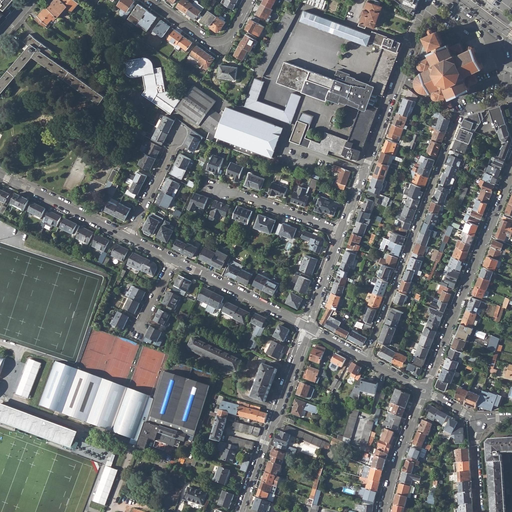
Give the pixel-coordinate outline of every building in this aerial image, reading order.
[(0,0),(0,10),(5,5),(6,6),(4,8),(8,11),(17,0),(0,0)] [(55,0),(48,8),(58,17),(59,17),(67,8),(72,12),(79,3),(75,0),(55,0)] [(135,2),(132,0),(123,0),(119,6),(123,9),(121,12),(121,16),(126,19),(136,6),(133,4),(135,2)] [(193,4),(188,0),(182,0),(178,6),(187,13),(193,4)] [(196,20),(204,7),(198,3),(198,1),(197,0),(196,0),(193,4),(187,13),(196,20)] [(222,0),(222,2),(234,8),(238,0),(222,0)] [(264,0),(262,3),(272,8),(276,0),(264,0)] [(367,24),(375,28),(383,6),(380,5),(381,2),(376,0),(368,0),(358,25),(365,28),(367,24)] [(403,0),(402,6),(414,15),(420,0),(403,0)] [(257,13),(268,19),(273,9),(272,8),(262,3),(257,13)] [(130,19),(139,25),(140,24),(149,11),(140,5),(130,19)] [(54,20),(58,17),(48,8),(47,7),(36,20),(46,27),(53,19),(54,20)] [(254,73),(263,76),(296,15),(287,9),(271,40),(269,44),(254,73)] [(218,17),(208,10),(204,17),(203,16),(199,22),(203,25),(204,23),(210,27),(218,17)] [(383,46),(369,84),(385,89),(399,52),(398,51),(401,42),(373,32),(372,35),(305,10),(301,20),(368,45),(369,41),(383,46)] [(149,11),(140,24),(149,30),(157,19),(152,15),(152,14),(149,11)] [(210,27),(217,32),(220,31),(227,21),(218,16),(218,17),(210,27)] [(246,28),(260,36),(265,26),(251,19),(246,28)] [(155,31),(164,37),(171,27),(162,21),(155,31)] [(438,100),(439,99),(444,109),(451,105),(447,98),(468,88),(466,84),(467,84),(468,85),(477,81),(473,72),(472,72),(471,71),(478,68),(469,47),(467,48),(466,47),(465,47),(464,47),(463,48),(463,49),(461,50),(461,49),(462,49),(457,40),(449,44),(449,45),(448,46),(446,42),(440,45),(439,43),(442,42),(435,28),(433,29),(432,28),(431,29),(430,28),(429,27),(428,27),(427,27),(426,28),(425,28),(424,29),(424,31),(424,32),(423,32),(423,33),(423,34),(421,35),(422,37),(421,38),(415,53),(418,59),(417,60),(415,62),(415,64),(416,67),(418,68),(421,68),(422,68),(422,69),(419,71),(416,73),(414,75),(413,79),(412,83),(413,86),(415,89),(418,91),(422,92),(425,93),(429,92),(433,90),(434,91),(433,91),(431,93),(431,96),(432,98),(434,99),(437,100),(438,99),(438,100)] [(170,39),(178,45),(184,36),(176,30),(170,39)] [(0,80),(0,95),(33,56),(101,104),(106,97),(51,58),(55,53),(37,40),(31,34),(24,42),(29,46),(0,80)] [(249,50),(251,51),(257,40),(247,35),(244,42),(243,41),(240,45),(249,50)] [(175,49),(179,51),(182,46),(188,50),(193,43),(184,36),(178,45),(175,49)] [(98,52),(102,55),(111,43),(107,40),(98,52)] [(244,60),(245,58),(249,50),(240,45),(235,55),(244,60)] [(189,58),(198,64),(200,61),(206,52),(198,46),(189,58)] [(216,59),(206,52),(200,61),(198,64),(208,70),(216,59)] [(219,114),(211,108),(216,101),(193,85),(187,93),(185,91),(182,96),(184,97),(182,101),(166,91),(162,67),(154,68),(153,62),(151,59),(148,58),(142,58),(120,61),(121,68),(123,71),(125,74),(127,76),(129,77),(133,77),(144,76),(146,89),(142,95),(153,103),(160,107),(170,115),(176,109),(198,126),(199,124),(216,136),(218,137),(216,142),(274,164),(275,161),(276,158),(273,157),(284,128),(227,107),(225,112),(222,110),(219,114)] [(278,81),(303,90),(311,70),(283,60),(281,65),(283,66),(278,81)] [(167,69),(172,72),(177,65),(172,62),(167,69)] [(220,77),(237,80),(239,67),(222,64),(220,77)] [(335,76),(337,77),(359,85),(360,80),(355,79),(356,78),(349,75),(350,74),(338,69),(335,76)] [(347,101),(352,103),(355,96),(333,88),(336,79),(311,70),(303,90),(308,92),(327,99),(327,96),(340,101),(340,99),(347,102),(347,101)] [(361,106),(367,108),(368,103),(372,92),(383,96),(385,89),(369,84),(360,80),(359,85),(337,77),(336,79),(333,88),(355,96),(352,103),(361,106)] [(246,106),(291,123),(301,96),(293,93),(287,110),(259,101),(266,82),(256,79),(246,106)] [(398,113),(408,116),(410,110),(408,109),(409,106),(410,106),(414,97),(408,93),(406,92),(398,113)] [(418,114),(422,117),(429,104),(426,101),(418,114)] [(348,140),(328,133),(321,151),(328,154),(330,149),(358,159),(361,150),(363,151),(379,107),(368,103),(367,108),(361,106),(348,140)] [(490,109),(497,132),(499,129),(502,124),(507,123),(502,105),(490,109)] [(436,129),(446,132),(451,120),(437,109),(434,116),(440,118),(438,121),(439,122),(436,129)] [(291,140),(301,144),(308,123),(311,125),(315,116),(302,112),(299,120),(298,120),(291,140)] [(394,123),(399,125),(401,119),(404,120),(406,121),(408,116),(398,113),(394,123)] [(164,115),(159,127),(169,132),(175,120),(164,115)] [(301,144),(321,151),(328,133),(325,132),(321,143),(307,137),(311,125),(308,123),(301,144)] [(476,128),(463,123),(462,126),(474,131),(476,128)] [(502,137),(507,140),(510,134),(507,123),(502,124),(499,129),(502,137)] [(402,137),(405,128),(402,127),(399,126),(393,124),(389,136),(397,139),(398,136),(402,137)] [(152,139),(162,144),(164,142),(169,132),(159,127),(154,125),(152,131),(155,132),(152,139)] [(457,137),(470,142),(473,143),(475,138),(473,138),(472,136),(473,132),(461,128),(457,137)] [(438,140),(442,142),(446,132),(436,129),(433,138),(435,139),(438,140)] [(409,150),(412,151),(413,149),(414,149),(419,135),(420,133),(417,132),(411,148),(410,147),(409,150)] [(185,145),(196,151),(202,140),(191,134),(185,145)] [(498,154),(506,157),(509,158),(511,151),(511,138),(510,134),(507,140),(498,154)] [(454,147),(466,152),(470,142),(457,137),(454,147)] [(400,144),(388,139),(384,151),(392,154),(395,155),(396,156),(400,144)] [(429,153),(428,157),(435,160),(441,144),(437,142),(438,140),(435,139),(434,142),(432,140),(427,152),(429,153)] [(145,153),(156,158),(161,147),(150,142),(145,153)] [(380,161),(388,165),(392,154),(384,151),(380,161)] [(450,154),(447,163),(449,164),(456,166),(459,167),(461,163),(464,164),(467,156),(456,151),(454,155),(450,154)] [(490,157),(488,163),(502,168),(506,157),(498,154),(496,153),(494,152),(492,157),(490,157)] [(139,164),(150,169),(156,158),(145,153),(139,164)] [(176,164),(187,169),(191,159),(181,154),(176,164)] [(214,173),(218,174),(224,158),(214,154),(207,169),(214,171),(214,173)] [(198,159),(205,163),(207,159),(200,155),(198,159)] [(392,163),(402,167),(404,159),(396,156),(395,155),(392,163)] [(422,166),(432,170),(435,160),(428,157),(425,156),(423,156),(422,159),(420,158),(417,164),(422,166)] [(378,166),(389,169),(390,167),(390,165),(388,165),(380,161),(378,166)] [(233,180),(238,182),(244,167),(231,162),(227,173),(234,176),(233,180)] [(487,171),(499,176),(502,168),(488,163),(486,162),(484,165),(487,166),(485,171),(487,171)] [(171,173),(177,176),(183,179),(188,170),(187,169),(176,164),(171,173)] [(334,164),(332,171),(340,174),(337,182),(336,181),(334,186),(345,190),(352,171),(334,164)] [(454,172),(458,173),(460,168),(459,167),(456,166),(449,164),(445,174),(444,173),(440,184),(441,185),(451,188),(453,184),(450,183),(452,177),(454,172)] [(382,179),(385,180),(389,169),(378,166),(374,177),(382,179)] [(432,170),(422,166),(420,169),(415,167),(414,171),(420,173),(429,177),(432,170)] [(116,176),(120,168),(117,167),(116,171),(114,170),(108,181),(113,183),(116,176)] [(420,173),(414,171),(415,178),(414,180),(413,182),(425,187),(429,177),(420,173)] [(499,176),(487,171),(484,178),(486,179),(496,182),(499,176)] [(134,181),(142,185),(147,176),(139,172),(136,177),(130,174),(128,178),(134,181)] [(251,185),(261,189),(265,179),(250,173),(246,184),(251,186),(251,185)] [(369,190),(378,193),(381,194),(382,190),(385,191),(388,182),(385,180),(382,179),(374,177),(369,190)] [(130,190),(138,194),(142,185),(134,181),(128,178),(126,182),(132,185),(130,190)] [(163,191),(172,195),(176,188),(179,189),(181,184),(169,178),(163,191)] [(319,180),(312,178),(309,186),(316,188),(319,180)] [(481,179),(479,183),(476,182),(475,184),(483,187),(493,191),(496,182),(486,179),(486,180),(481,179)] [(104,191),(108,193),(111,186),(113,183),(108,181),(104,191)] [(276,193),(285,196),(288,187),(273,182),(269,193),(275,195),(276,193)] [(410,196),(420,200),(423,192),(420,191),(422,188),(411,184),(410,188),(406,187),(404,194),(410,196)] [(451,188),(441,185),(440,188),(439,188),(436,196),(435,195),(433,200),(442,204),(444,204),(449,192),(450,192),(452,189),(451,188)] [(108,193),(113,195),(116,189),(111,186),(108,193)] [(291,201),(305,207),(309,196),(305,195),(308,189),(299,186),(297,192),(295,191),(291,201)] [(493,191),(483,187),(481,192),(479,191),(476,198),(478,198),(488,202),(493,191)] [(0,189),(0,200),(5,204),(10,195),(0,189)] [(169,202),(172,195),(163,191),(157,202),(166,207),(167,206),(169,207),(171,203),(169,202)] [(188,208),(194,210),(197,204),(205,208),(209,197),(195,192),(188,208)] [(12,206),(24,212),(29,201),(17,195),(12,206)] [(319,198),(338,205),(338,203),(320,196),(319,198)] [(375,197),(374,201),(388,205),(390,198),(386,196),(385,199),(381,198),(381,199),(375,197)] [(406,206),(417,210),(420,200),(410,196),(406,206)] [(477,201),(474,208),(484,212),(488,202),(478,198),(476,198),(475,197),(474,200),(477,201)] [(105,210),(114,214),(120,202),(112,198),(105,210)] [(323,211),(334,215),(338,205),(319,198),(315,210),(322,213),(323,211)] [(370,211),(374,201),(367,198),(363,208),(370,211)] [(209,218),(214,220),(215,216),(220,218),(222,214),(226,216),(230,205),(216,200),(209,218)] [(440,210),(442,204),(433,200),(430,210),(439,213),(440,214),(442,215),(443,211),(440,210)] [(114,214),(125,220),(131,208),(120,202),(114,214)] [(30,212),(42,218),(46,209),(34,203),(30,212)] [(233,217),(248,223),(253,211),(238,205),(233,217)] [(403,215),(413,219),(417,210),(406,206),(403,215)] [(467,213),(481,219),(484,212),(474,208),(470,207),(467,213)] [(173,214),(180,217),(182,212),(175,209),(173,214)] [(359,218),(365,221),(366,217),(370,218),(371,213),(362,210),(359,218)] [(430,210),(425,221),(426,222),(435,225),(436,225),(437,223),(439,222),(439,220),(439,219),(438,219),(440,214),(439,213),(430,210)] [(46,222),(57,227),(62,217),(51,212),(46,222)] [(481,219),(467,213),(465,219),(468,220),(479,225),(481,219)] [(255,227),(271,233),(276,220),(260,214),(255,227)] [(143,230),(153,234),(160,221),(150,216),(143,230)] [(511,219),(504,216),(500,227),(511,231),(511,228),(510,227),(511,222),(511,219)] [(61,230),(73,236),(75,237),(80,226),(66,219),(61,230)] [(400,230),(407,233),(408,229),(409,229),(411,223),(399,219),(397,225),(401,226),(400,230)] [(354,232),(364,236),(368,224),(358,220),(354,232)] [(479,225),(468,220),(465,230),(467,231),(475,234),(479,225)] [(166,221),(158,237),(163,239),(164,238),(169,240),(174,231),(168,228),(170,225),(171,223),(166,221)] [(280,233),(293,238),(297,227),(284,222),(280,233)] [(430,225),(429,228),(433,230),(435,225),(426,222),(425,223),(430,225)] [(444,240),(446,234),(444,233),(442,237),(440,236),(441,233),(433,230),(429,228),(430,225),(425,223),(421,231),(422,232),(431,235),(444,240)] [(77,239),(89,245),(94,233),(82,227),(77,239)] [(511,231),(500,227),(496,237),(505,241),(507,236),(510,237),(511,232),(511,231)] [(323,237),(304,230),(302,237),(309,240),(308,243),(312,245),(311,248),(314,249),(314,250),(320,252),(324,240),(323,237)] [(475,234),(467,231),(465,230),(464,230),(462,235),(465,236),(463,240),(472,244),(475,234)] [(392,240),(403,244),(406,236),(393,231),(390,239),(392,240)] [(358,243),(361,244),(364,236),(354,232),(350,242),(357,245),(358,243)] [(417,242),(427,246),(431,235),(422,232),(421,237),(419,236),(417,242)] [(94,247),(105,253),(110,241),(99,236),(94,247)] [(392,252),(399,255),(403,244),(392,240),(390,239),(384,237),(383,242),(382,241),(380,244),(381,245),(380,249),(384,251),(387,244),(390,245),(389,248),(393,249),(392,252)] [(183,253),(187,244),(178,239),(174,248),(183,253)] [(460,247),(469,250),(472,244),(463,240),(460,247)] [(492,246),(501,249),(504,244),(495,240),(492,246)] [(347,250),(357,254),(358,252),(360,253),(363,245),(361,244),(358,243),(357,245),(350,242),(347,250)] [(422,255),(423,255),(427,246),(417,242),(414,252),(422,255)] [(183,253),(193,257),(198,248),(188,243),(187,244),(183,253)] [(112,256),(124,262),(129,251),(118,245),(112,256)] [(211,264),(217,253),(206,247),(201,257),(207,260),(207,261),(211,264)] [(460,247),(456,257),(465,260),(469,250),(460,247)] [(488,256),(498,260),(500,253),(504,255),(505,251),(502,249),(501,251),(493,248),(491,252),(490,252),(488,256)] [(211,264),(222,269),(228,256),(218,250),(217,253),(211,264)] [(341,268),(349,271),(352,263),(354,264),(357,254),(347,250),(341,268)] [(409,265),(420,269),(425,256),(423,255),(422,255),(414,252),(409,265)] [(127,266),(140,272),(140,270),(146,259),(134,253),(127,266)] [(300,269),(312,274),(318,259),(305,254),(300,269)] [(383,264),(394,268),(398,258),(389,254),(387,260),(381,258),(380,260),(369,255),(368,258),(383,264)] [(99,262),(103,264),(107,257),(102,255),(99,262)] [(495,269),(496,266),(499,260),(498,260),(488,256),(485,264),(495,269)] [(456,257),(455,257),(453,262),(450,261),(448,260),(447,264),(450,265),(452,266),(461,270),(465,260),(456,257)] [(426,272),(430,273),(432,269),(435,260),(431,258),(426,272)] [(140,270),(154,277),(157,270),(158,268),(156,264),(146,259),(140,270)] [(394,268),(383,264),(379,275),(390,279),(394,268)] [(237,279),(241,271),(230,265),(226,274),(237,279)] [(449,275),(458,279),(458,278),(459,279),(461,275),(459,275),(461,270),(452,266),(450,265),(446,274),(449,275)] [(338,274),(347,277),(349,274),(350,271),(349,271),(341,268),(338,274)] [(403,278),(411,281),(415,271),(407,268),(403,278)] [(480,275),(490,279),(493,272),(483,268),(480,275)] [(237,279),(248,285),(253,275),(242,269),(241,271),(237,279)] [(254,285),(263,290),(269,279),(259,274),(254,285)] [(294,288),(305,293),(310,280),(294,274),(291,281),(296,283),(294,288)] [(335,283),(342,286),(344,280),(347,282),(349,278),(347,277),(338,274),(335,283)] [(443,284),(451,287),(454,288),(454,286),(455,286),(458,279),(449,275),(446,274),(443,283),(443,284)] [(486,289),(487,289),(491,279),(490,279),(480,275),(476,285),(486,289)] [(175,287),(187,293),(192,282),(180,276),(175,287)] [(379,278),(374,292),(383,296),(388,284),(389,282),(379,278)] [(398,291),(406,294),(411,281),(403,278),(398,291)] [(263,290),(273,295),(279,283),(269,279),(263,290)] [(333,292),(340,295),(341,291),(343,292),(345,287),(342,286),(335,283),(332,291),(333,292)] [(440,299),(449,302),(454,288),(451,287),(443,284),(443,283),(442,283),(439,292),(443,293),(440,299)] [(473,293),(483,297),(486,289),(476,285),(473,293)] [(130,299),(140,304),(146,293),(133,287),(130,294),(132,295),(130,299)] [(199,300),(209,305),(215,293),(204,288),(199,300)] [(330,297),(326,306),(328,307),(334,309),(336,310),(342,295),(340,295),(333,292),(332,291),(330,297)] [(395,301),(404,305),(408,295),(406,294),(398,291),(395,301)] [(173,309),(177,301),(178,302),(180,297),(169,292),(163,304),(169,307),(173,309)] [(369,303),(379,307),(383,296),(374,292),(369,303)] [(215,293),(209,305),(218,310),(224,298),(215,293)] [(291,304),(298,308),(303,299),(291,293),(286,303),(291,305),(291,304)] [(355,300),(342,295),(336,310),(338,311),(350,315),(355,300)] [(467,309),(476,313),(482,300),(472,297),(467,309)] [(125,310),(135,315),(140,304),(130,299),(125,310)] [(438,307),(445,310),(449,302),(440,299),(439,303),(440,303),(438,307)] [(222,314),(234,319),(239,308),(228,303),(222,314)] [(221,311),(218,310),(209,305),(207,308),(219,314),(221,311)] [(494,319),(497,320),(503,306),(499,305),(494,319)] [(429,321),(439,325),(445,311),(431,306),(429,310),(433,312),(429,321)] [(497,320),(500,321),(506,307),(503,306),(497,320)] [(320,322),(325,325),(329,317),(330,316),(330,315),(334,309),(328,307),(320,322)] [(371,326),(372,326),(373,322),(372,321),(377,309),(370,307),(367,314),(364,313),(362,318),(366,320),(364,323),(371,326)] [(239,308),(234,319),(245,324),(249,317),(247,316),(249,313),(239,308)] [(386,323),(397,327),(402,312),(392,308),(386,323)] [(461,323),(472,327),(475,318),(477,313),(476,313),(467,309),(461,323)] [(154,321),(167,328),(169,324),(167,323),(171,316),(160,310),(154,321)] [(113,325),(124,330),(130,318),(119,313),(113,325)] [(258,326),(254,335),(251,341),(253,342),(250,349),(254,351),(258,343),(254,341),(256,337),(258,338),(258,337),(260,338),(268,324),(266,322),(267,320),(256,314),(252,323),(258,326)] [(336,320),(329,317),(325,325),(336,331),(340,323),(341,321),(336,319),(336,320)] [(244,327),(245,324),(234,319),(232,323),(237,326),(239,323),(241,323),(240,325),(244,327)] [(424,333),(435,337),(439,325),(429,321),(424,333)] [(348,328),(343,325),(340,323),(336,331),(347,337),(350,332),(347,330),(348,328)] [(380,340),(390,344),(397,327),(386,323),(380,340)] [(456,336),(467,340),(470,332),(471,333),(473,328),(472,327),(461,323),(456,336)] [(274,337),(284,342),(290,331),(279,326),(274,337)] [(163,333),(151,327),(146,337),(144,342),(151,344),(153,341),(155,342),(154,345),(160,347),(163,341),(160,339),(163,333)] [(475,336),(485,338),(487,332),(477,329),(475,336)] [(348,337),(363,346),(367,338),(353,330),(348,337)] [(424,333),(420,343),(431,347),(435,337),(424,333)] [(488,348),(496,351),(496,349),(501,337),(493,335),(488,348)] [(461,351),(463,351),(466,342),(471,344),(472,341),(467,340),(456,336),(452,347),(461,351)] [(188,348),(237,372),(242,361),(193,338),(188,348)] [(418,355),(427,358),(431,347),(420,343),(417,342),(415,348),(418,349),(416,354),(418,355)] [(266,355),(279,360),(281,355),(280,354),(282,347),(271,343),(266,355)] [(311,360),(320,364),(326,349),(318,346),(316,350),(315,349),(311,360)] [(392,361),(396,353),(383,346),(378,354),(392,361)] [(448,357),(457,361),(461,351),(452,347),(448,357)] [(397,362),(402,365),(404,360),(406,361),(407,357),(397,352),(396,353),(392,361),(396,363),(397,362)] [(0,378),(8,358),(0,354),(0,378)] [(334,368),(338,370),(340,366),(342,367),(347,359),(337,354),(332,362),(336,364),(334,368)] [(243,394),(265,402),(279,365),(251,355),(249,360),(255,362),(243,394)] [(427,358),(418,355),(415,361),(423,364),(424,363),(425,363),(427,358)] [(444,367),(455,371),(459,362),(457,361),(448,357),(444,367)] [(30,398),(42,362),(29,358),(17,394),(30,398)] [(41,405),(138,441),(153,398),(57,362),(41,405)] [(414,373),(420,375),(423,367),(410,362),(408,367),(413,369),(413,371),(415,371),(414,373)] [(351,376),(359,381),(360,378),(362,375),(359,373),(362,368),(354,363),(349,371),(352,373),(351,376)] [(303,378),(319,384),(321,378),(318,376),(320,371),(310,367),(308,371),(306,371),(303,378)] [(439,378),(449,381),(450,382),(451,382),(456,371),(455,371),(444,367),(439,378)] [(141,448),(150,451),(154,440),(160,442),(160,441),(174,446),(176,439),(185,442),(185,439),(193,442),(197,428),(201,429),(203,422),(199,421),(209,387),(163,372),(149,424),(148,424),(141,448)] [(331,386),(333,391),(335,388),(338,382),(339,380),(336,378),(331,386)] [(379,383),(364,379),(360,378),(359,381),(349,398),(353,401),(358,402),(360,393),(375,397),(379,383)] [(446,391),(449,381),(439,378),(437,384),(437,386),(446,391)] [(311,387),(304,384),(301,383),(297,394),(307,398),(307,396),(310,388),(311,387)] [(455,396),(465,400),(469,391),(458,386),(455,396)] [(477,403),(480,394),(469,389),(469,391),(465,400),(464,401),(476,406),(477,403)] [(392,402),(406,408),(411,396),(397,390),(392,402)] [(480,394),(477,403),(492,409),(493,404),(495,400),(499,401),(501,396),(489,391),(487,396),(480,393),(480,394)] [(224,396),(220,395),(218,401),(222,402),(221,404),(221,406),(217,405),(216,409),(209,407),(208,411),(218,414),(212,436),(220,439),(229,411),(231,411),(232,407),(228,406),(229,401),(223,399),(224,396)] [(320,408),(296,399),(294,404),(296,405),(294,409),(292,413),(301,417),(304,409),(316,414),(318,413),(320,408)] [(237,413),(250,418),(253,409),(248,407),(250,404),(238,400),(237,403),(236,404),(240,405),(237,413)] [(237,403),(229,401),(228,406),(232,407),(231,411),(237,413),(240,405),(236,404),(237,403)] [(393,414),(402,418),(406,408),(392,402),(391,406),(395,408),(393,414)] [(250,418),(258,420),(261,411),(260,411),(261,407),(250,404),(248,407),(253,409),(250,418)] [(430,412),(426,422),(432,424),(439,410),(428,404),(426,410),(430,412)] [(79,436),(0,407),(0,425),(73,453),(79,436)] [(344,442),(349,444),(360,410),(353,407),(342,441),(344,442)] [(433,424),(436,426),(438,423),(435,421),(437,418),(439,419),(440,417),(446,420),(448,415),(439,410),(432,424),(433,424)] [(258,420),(265,423),(268,414),(261,411),(258,420)] [(390,423),(399,426),(402,418),(393,414),(392,413),(391,416),(392,416),(390,423)] [(454,419),(448,415),(446,420),(443,426),(446,427),(444,432),(441,430),(438,435),(444,439),(445,437),(449,439),(451,437),(455,428),(456,426),(458,423),(453,420),(454,419)] [(232,427),(258,436),(261,428),(235,420),(232,427)] [(359,448),(367,452),(368,445),(371,436),(374,423),(374,422),(368,420),(367,424),(365,423),(359,448)] [(427,435),(428,436),(433,424),(432,424),(426,422),(423,420),(418,432),(427,435)] [(387,429),(393,431),(394,429),(397,430),(399,426),(390,423),(386,421),(384,427),(387,429)] [(455,439),(456,444),(464,443),(463,426),(458,423),(456,426),(455,428),(451,437),(455,439)] [(291,435),(328,451),(331,444),(286,425),(283,432),(291,435)] [(393,431),(387,429),(381,440),(383,441),(392,445),(393,442),(395,437),(393,436),(395,432),(393,431)] [(287,446),(291,435),(283,432),(282,432),(280,437),(278,436),(276,442),(287,446)] [(423,445),(427,435),(418,432),(413,445),(423,448),(428,450),(430,451),(431,448),(427,446),(426,447),(423,445)] [(239,445),(252,450),(254,442),(230,434),(227,441),(231,442),(239,445)] [(331,444),(342,448),(344,442),(342,441),(333,438),(331,444)] [(505,511),(503,465),(509,464),(509,454),(502,454),(502,452),(511,451),(511,438),(491,440),(488,443),(492,511),(505,511)] [(239,445),(231,442),(227,441),(222,439),(221,444),(221,445),(221,446),(222,447),(224,450),(225,450),(222,458),(234,463),(238,452),(237,451),(239,445)] [(392,445),(383,441),(380,449),(389,453),(391,448),(392,445)] [(108,505),(118,469),(112,467),(117,453),(84,444),(82,451),(108,459),(95,501),(108,505)] [(408,458),(418,461),(419,457),(423,458),(424,458),(427,452),(422,450),(423,448),(413,445),(408,458)] [(271,461),(282,465),(283,460),(286,461),(286,460),(284,459),(287,451),(274,446),(271,455),(273,456),(271,461)] [(388,454),(377,449),(375,455),(376,455),(386,459),(388,454)] [(457,451),(457,463),(458,463),(469,462),(469,450),(457,451)] [(376,455),(374,462),(373,467),(383,471),(386,459),(376,455)] [(403,472),(411,474),(414,465),(418,466),(420,462),(418,461),(408,458),(406,467),(405,467),(403,472)] [(247,472),(251,461),(245,459),(241,470),(247,472)] [(276,476),(278,470),(280,470),(281,466),(269,462),(265,472),(266,473),(276,476)] [(458,473),(459,473),(470,472),(469,462),(458,463),(457,463),(454,463),(455,473),(458,473)] [(315,476),(320,477),(321,476),(324,466),(319,464),(315,476)] [(370,479),(380,482),(383,471),(373,467),(372,467),(369,479),(370,479)] [(220,483),(230,487),(235,473),(225,469),(220,483)] [(401,482),(411,485),(413,480),(420,482),(421,477),(411,474),(403,472),(401,482)] [(458,473),(459,483),(470,482),(471,482),(470,472),(459,473),(458,473)] [(277,486),(280,477),(276,476),(266,473),(265,477),(264,477),(262,482),(272,485),(273,485),(275,486),(277,486)] [(368,489),(377,492),(380,482),(370,479),(368,489)] [(259,490),(270,493),(272,485),(262,482),(259,490)] [(459,483),(460,494),(471,493),(471,488),(470,488),(470,482),(459,483)] [(397,495),(407,497),(410,486),(400,484),(397,495)] [(175,506),(181,489),(170,485),(165,503),(175,506)] [(184,499),(202,506),(207,494),(189,487),(184,499)] [(364,499),(374,502),(377,492),(368,489),(361,487),(359,494),(365,496),(364,499)] [(257,496),(267,500),(270,493),(259,490),(257,496)] [(219,505),(229,509),(235,495),(224,491),(219,505)] [(435,504),(436,492),(429,491),(428,503),(435,504)] [(459,498),(459,505),(462,505),(472,504),(471,493),(460,494),(457,494),(457,498),(459,498)] [(394,505),(405,508),(407,497),(397,495),(394,505)] [(252,509),(260,511),(267,511),(271,503),(256,498),(252,509)] [(362,511),(373,511),(374,507),(374,505),(364,502),(363,505),(359,505),(359,509),(362,510),(362,511)]
